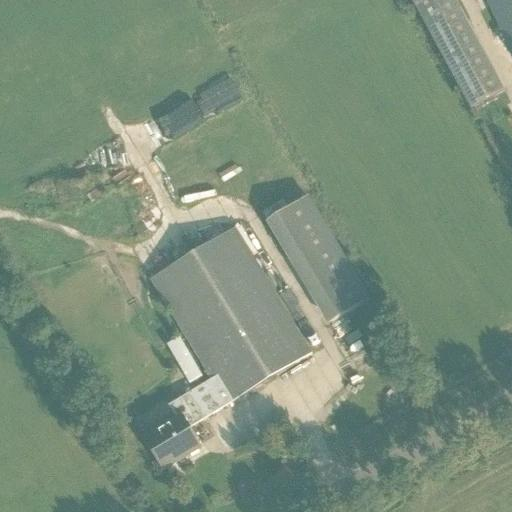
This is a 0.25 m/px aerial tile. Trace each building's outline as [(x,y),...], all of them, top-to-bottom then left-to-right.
[(473,109),(503,92),(452,0),(419,0),(415,3),(473,109)] [(511,0),(486,0),(511,52),(511,0)] [(224,86),(178,105),(185,122),(231,103),(224,86)] [(209,151),(254,136),(247,114),(201,129),(209,151)] [(151,136),(178,128),(174,115),(147,123),(151,136)] [(266,206),(308,306),(329,297),(332,303),(354,293),(310,188),(266,206)] [(193,394),(208,420),(313,356),(237,230),(153,281),(214,381),(193,394)] [(162,340),(185,382),(199,374),(176,332),(162,340)] [(305,389),(312,401),(327,393),(321,381),(305,389)] [(208,420),(193,394),(171,407),(179,420),(145,440),(164,470),(202,447),(191,430),(208,420)]
